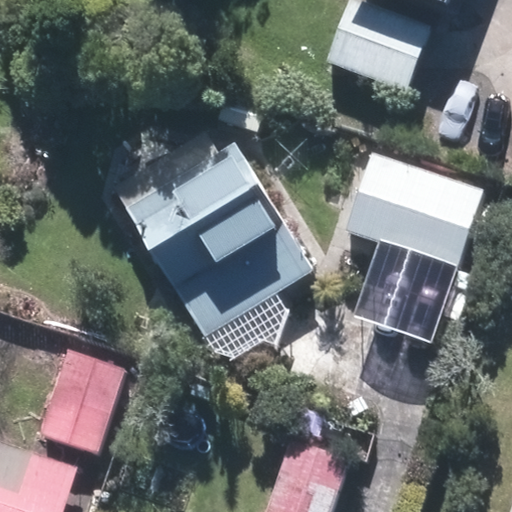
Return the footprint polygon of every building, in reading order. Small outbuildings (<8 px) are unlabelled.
[(366,0),(435,24),(443,0),(366,0)] [(344,10),(321,69),(403,100),(425,41),(344,10)] [(225,101),(216,128),(255,139),(263,113),(225,101)] [(231,154),(123,219),(201,347),(309,281),(231,154)] [(330,234),(352,166),(322,156),(300,224),(330,234)] [(480,198),(370,162),(344,242),(455,277),(480,198)] [(55,387),(36,442),(95,463),(114,408),(55,387)] [(329,511),(346,465),(287,445),(264,511),(329,511)]
